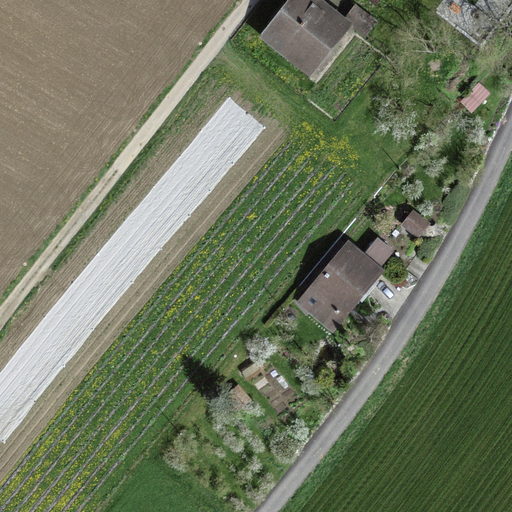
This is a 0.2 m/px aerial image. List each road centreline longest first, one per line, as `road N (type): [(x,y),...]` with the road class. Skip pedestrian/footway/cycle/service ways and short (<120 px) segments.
road 1 (unclassified): [(511,122),(410,316),(261,511)]
road 2 (residential): [(121,167),(250,0)]
road 3 (track): [(0,319),(121,167)]
